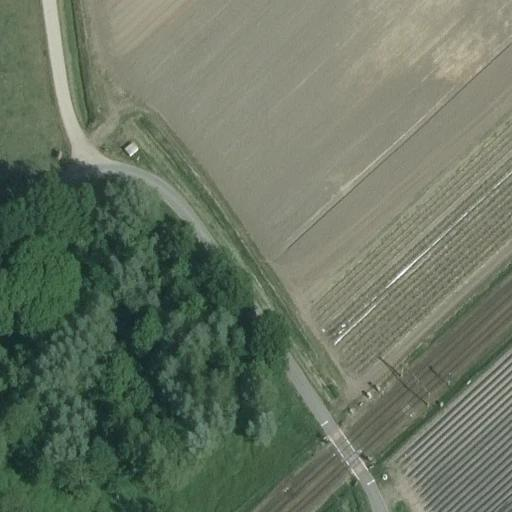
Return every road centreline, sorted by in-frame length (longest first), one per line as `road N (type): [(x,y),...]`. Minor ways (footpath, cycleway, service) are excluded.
road 1 (unclassified): [(381,511),(177,201),(152,186),(86,175)]
road 2 (track): [(50,0),(65,108),(86,175)]
